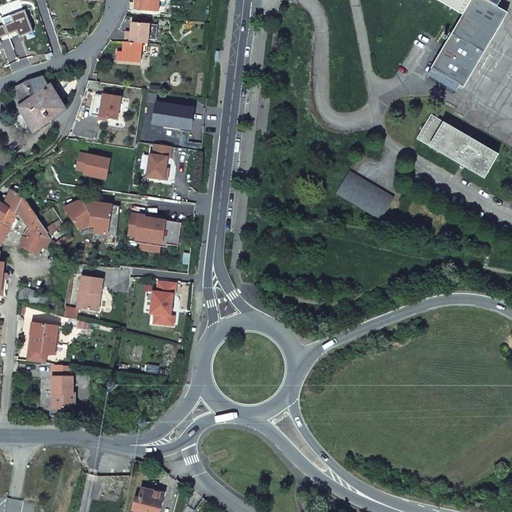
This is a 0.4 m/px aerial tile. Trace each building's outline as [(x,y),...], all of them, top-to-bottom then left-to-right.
[(135,3),(134,10),(158,12),(158,0),(140,0),(141,1),(140,3),(135,3)] [(437,0),(463,15),(432,69),(464,88),(507,13),(497,7),(501,0),(437,0)] [(24,11),(11,15),(14,22),(5,25),(8,33),(17,30),(19,36),(32,31),(24,11)] [(125,35),(124,42),(142,44),(148,44),(149,24),(131,22),(130,33),(130,35),(125,35)] [(117,54),(117,61),(141,63),(142,49),(142,44),(124,42),(123,52),(123,54),(117,54)] [(26,82),(11,90),(19,107),(34,132),(66,109),(51,86),(50,86),(44,77),(26,82)] [(95,94),(91,115),(117,120),(121,98),(103,95),(103,96),(95,94)] [(156,104),(153,124),(190,130),(193,110),(156,104)] [(417,139),(485,178),(498,154),(431,115),(417,139)] [(172,147),(154,145),(152,155),(150,155),(146,177),(164,180),(166,168),(167,158),(170,158),(172,147)] [(80,153),(76,170),(84,172),(84,175),(106,180),(110,160),(80,153)] [(337,194),(381,220),(394,198),(350,172),(337,194)] [(0,201),(0,218),(3,220),(8,208),(15,211),(22,196),(11,190),(4,204),(0,201)] [(0,224),(0,246),(1,247),(11,229),(15,220),(16,218),(18,219),(22,216),(30,228),(24,236),(20,246),(37,255),(39,250),(48,232),(44,227),(22,196),(15,211),(8,208),(3,220),(1,222),(0,224)] [(78,203),(68,207),(78,230),(89,227),(95,228),(94,233),(116,236),(120,207),(91,203),(78,203)] [(145,216),(131,214),(127,235),(141,237),(140,240),(177,246),(179,235),(181,223),(145,217),(145,216)] [(50,223),(44,227),(48,232),(49,234),(55,229),(50,223)] [(89,227),(78,230),(81,236),(89,233),(94,233),(95,228),(89,227)] [(42,252),(50,236),(49,234),(48,232),(39,250),(42,252)] [(100,295),(103,279),(83,276),(77,308),(98,312),(100,295)] [(153,323),(172,325),(173,315),(170,315),(172,295),(174,295),(175,284),(158,282),(156,292),(152,292),(150,313),(154,314),(153,323)] [(30,351),(47,354),(51,354),(55,355),(57,335),(54,334),(55,326),(34,323),(30,351)] [(27,361),(45,364),(47,354),(30,351),(28,351),(27,361)] [(73,394),(73,377),(73,367),(53,365),(53,393),(53,408),(75,408),(75,394),(73,394)] [(125,483),(112,479),(108,492),(121,496),(125,483)] [(153,491),(142,488),(140,498),(136,497),(134,509),(143,511),(159,511),(164,496),(153,493),(153,491)] [(108,494),(106,500),(119,504),(121,498),(108,494)]
